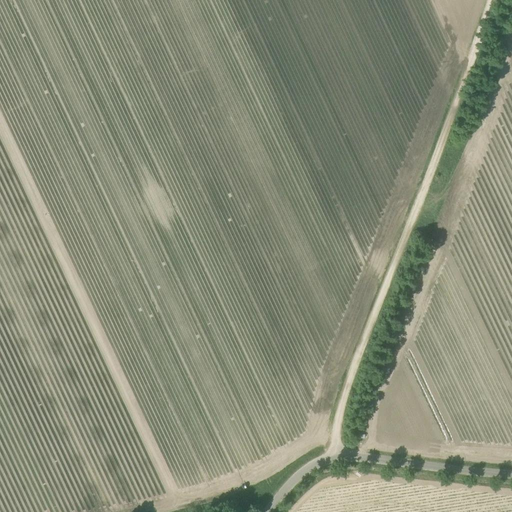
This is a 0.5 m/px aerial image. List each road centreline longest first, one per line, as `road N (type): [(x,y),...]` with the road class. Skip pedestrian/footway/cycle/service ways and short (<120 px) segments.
road 1 (track): [(339,459),(336,427),(350,373),(489,0)]
road 2 (unclassified): [(268,511),(311,468),(339,459),(511,475)]
